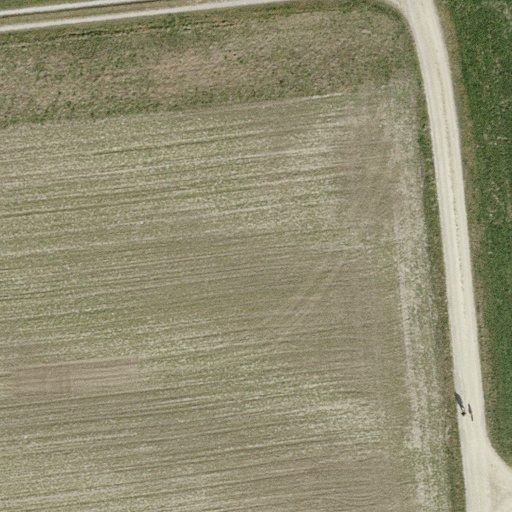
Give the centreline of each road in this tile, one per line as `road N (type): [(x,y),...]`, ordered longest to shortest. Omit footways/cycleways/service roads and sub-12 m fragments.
road 1 (track): [(489,511),(452,112),(427,0)]
road 2 (track): [(0,16),(163,0)]
